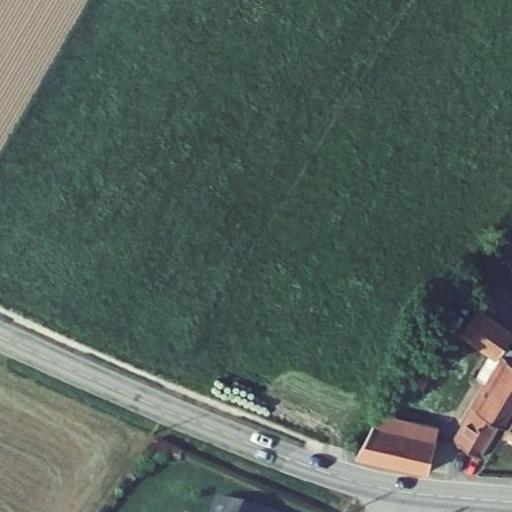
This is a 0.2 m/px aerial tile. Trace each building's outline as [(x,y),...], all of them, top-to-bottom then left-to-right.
[(433,324),(468,349),(482,327),(462,313),(448,303),(433,324)] [(462,313),(482,327),(489,316),(469,303),(462,313)] [(429,427),(448,441),(467,411),(472,414),(505,365),(498,360),(503,353),(486,341),(429,427)] [(511,377),(480,425),(508,446),(511,441),(511,377)] [(336,438),(327,451),(404,463),(416,415),(386,410),(384,421),(366,418),(369,408),(357,406),(353,413),(345,440),(336,438)] [(251,511),(226,500),(224,504),(195,490),(184,511),(251,511)]
